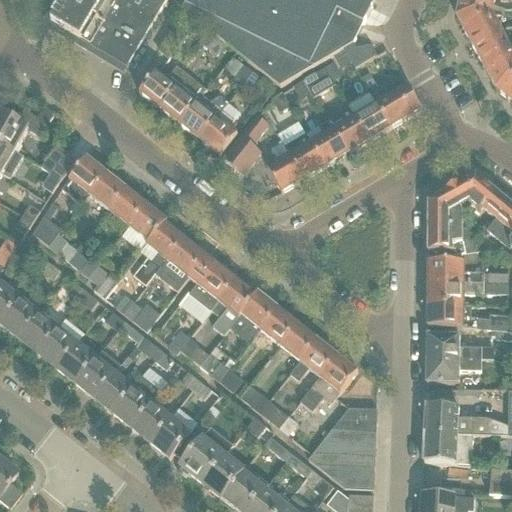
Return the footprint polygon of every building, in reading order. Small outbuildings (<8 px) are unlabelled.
[(126,72),(153,26),(108,0),(65,0),(50,27),(126,72)] [(108,0),(153,26),(168,0),(108,0)] [(189,0),(181,13),(208,33),(216,40),(225,47),(279,91),(333,59),(343,53),(351,48),(355,42),(362,26),(375,0),(189,0)] [(462,0),(462,1),(495,10),(497,1),(507,4),(508,0),(462,0)] [(460,6),(456,20),(464,33),(476,26),(477,23),(488,25),(487,27),(499,30),(502,30),(500,30),(502,23),(493,20),(493,17),(493,16),(495,10),(462,1),(460,6)] [(476,26),(464,33),(477,57),(488,51),(490,55),(508,45),(501,33),(502,30),(499,30),(487,27),(488,25),(477,23),(476,26)] [(175,28),(160,53),(171,61),(188,38),(175,28)] [(208,33),(199,45),(207,52),(216,40),(208,33)] [(216,40),(207,52),(216,58),(225,47),(216,40)] [(477,57),(488,77),(511,63),(511,53),(508,45),(490,55),(488,51),(477,57)] [(354,47),(344,53),(352,67),(356,72),(378,59),(372,49),(357,52),(354,47)] [(344,53),(334,59),(342,72),(351,67),(352,67),(344,53)] [(496,93),(499,95),(510,89),(509,86),(511,84),(511,63),(488,77),(496,93)] [(333,66),(325,71),(333,84),(341,80),(333,66)] [(243,69),(234,81),(244,88),(248,83),(246,82),(250,76),(251,76),(252,75),(243,69)] [(324,71),(303,84),(311,97),(313,100),(334,88),(335,88),(333,84),(325,71),(324,71)] [(148,85),(138,97),(159,113),(176,91),(185,80),(176,72),(167,83),(156,75),(148,85)] [(248,83),(244,88),(252,94),(261,82),(252,75),(251,76),(250,76),(246,82),(248,83)] [(176,91),(159,113),(178,129),(196,106),(202,98),(205,95),(196,88),(185,80),(176,91)] [(370,99),(375,108),(389,131),(420,113),(400,81),(370,99)] [(311,97),(303,84),(293,89),(301,103),(311,97)] [(499,95),(511,105),(511,84),(509,86),(510,89),(499,95)] [(282,96),(271,102),(272,103),(280,116),(290,109),(282,96)] [(196,106),(178,129),(198,144),(216,122),(208,116),(214,108),(202,98),(196,106)] [(216,122),(198,144),(218,160),(236,138),(228,131),(240,116),(228,106),(216,122)] [(375,108),(353,121),(367,144),(389,131),(375,108)] [(349,112),(327,125),(332,133),(346,157),(367,144),(353,121),(349,112)] [(0,116),(0,146),(13,155),(25,134),(39,142),(46,131),(22,113),(15,125),(0,116)] [(233,151),(224,163),(243,178),(260,157),(250,149),(266,130),(256,122),(233,151)] [(284,145),(304,136),(299,126),(279,135),(284,145)] [(305,138),(310,146),(324,170),(346,157),(332,133),(323,139),(317,130),(305,138)] [(305,138),(283,150),(283,151),(284,151),(288,159),(302,183),(324,170),(310,146),(305,138)] [(0,146),(0,177),(10,183),(23,160),(13,155),(0,146)] [(57,151),(42,171),(51,176),(66,158),(57,151)] [(66,158),(51,176),(61,182),(75,165),(66,158)] [(302,183),(288,159),(266,172),(280,196),(302,183)] [(80,209),(88,200),(106,178),(85,161),(64,188),(61,194),(80,209)] [(88,200),(108,216),(126,193),(106,178),(88,200)] [(463,259),(477,256),(475,240),(463,232),(461,232),(461,215),(459,211),(467,206),(470,210),(477,216),(481,211),(495,222),(508,207),(479,183),(469,182),(449,194),(459,210),(456,211),(459,216),(460,243),(463,259)] [(108,216),(128,232),(146,209),(126,193),(108,216)] [(459,210),(449,194),(433,203),(428,212),(427,255),(453,256),(454,260),(463,259),(460,243),(459,216),(456,211),(459,210)] [(495,222),(486,233),(505,249),(509,247),(510,247),(510,251),(511,252),(511,210),(511,209),(508,207),(495,222)] [(145,250),(146,250),(163,228),(166,225),(146,209),(128,232),(147,247),(145,250)] [(29,210),(22,221),(32,227),(39,216),(29,210)] [(22,221),(15,231),(25,238),(32,227),(22,221)] [(43,222),(33,237),(49,250),(58,238),(60,235),(59,234),(43,222)] [(149,260),(133,280),(146,290),(154,280),(156,278),(157,277),(166,266),(168,263),(184,244),(163,228),(148,247),(158,255),(152,263),(149,260)] [(58,238),(49,250),(58,257),(67,245),(58,238)] [(7,244),(0,253),(0,269),(3,271),(17,250),(7,244)] [(157,277),(156,278),(177,294),(186,284),(187,283),(189,280),(194,284),(198,287),(213,267),(210,264),(184,244),(168,263),(166,266),(157,277)] [(30,267),(40,275),(48,266),(37,258),(30,267)] [(79,275),(88,283),(92,277),(90,275),(94,270),(96,271),(97,269),(89,262),(79,275)] [(427,265),(427,288),(482,288),(482,278),(462,277),(462,265),(427,265)] [(48,266),(40,275),(53,286),(60,277),(48,266)] [(195,289),(188,299),(209,316),(210,314),(234,284),(213,267),(198,287),(195,289)] [(92,277),(88,283),(97,290),(107,277),(97,269),(96,271),(94,270),(90,275),(92,277)] [(484,275),(484,297),(509,297),(509,275),(484,275)] [(234,284),(210,314),(220,321),(213,331),(223,339),(227,332),(236,322),(254,299),(234,284)] [(0,326),(20,301),(1,286),(0,287),(0,326)] [(67,296),(78,305),(85,296),(75,287),(67,296)] [(427,288),(427,310),(462,310),(462,301),(462,299),(482,299),(482,298),(482,288),(427,288)] [(85,296),(78,305),(91,316),(98,307),(85,296)] [(240,320),(258,334),(276,312),(256,297),(254,299),(236,322),(237,323),(240,320)] [(115,311),(124,319),(128,313),(126,312),(131,306),(132,307),(133,305),(125,298),(115,311)] [(17,343),(17,344),(39,316),(20,301),(0,326),(0,328),(18,342),(17,343)] [(128,313),(124,319),(131,324),(141,312),(133,305),(132,307),(131,306),(126,312),(128,313)] [(427,310),(426,328),(492,334),(505,335),(507,335),(508,320),(506,320),(504,320),(490,319),(489,324),(469,322),(470,310),(462,310),(427,310)] [(258,334),(278,350),(296,328),(276,312),(258,334)] [(36,358),(36,359),(58,331),(39,316),(17,344),(18,344),(19,343),(37,357),(36,358)] [(105,326),(116,335),(123,326),(112,317),(105,326)] [(58,331),(36,359),(37,359),(38,358),(55,372),(55,373),(55,374),(77,346),(83,337),(65,323),(58,331)] [(123,326),(119,331),(132,342),(138,347),(142,341),(136,336),(134,335),(123,326)] [(278,350),(298,366),(316,344),(296,328),(278,350)] [(181,334),(167,351),(176,358),(178,354),(177,353),(182,348),(184,350),(188,344),(187,343),(189,341),(181,334)] [(492,334),(491,342),(511,343),(511,335),(507,335),(505,335),(492,334)] [(426,339),(426,363),(480,364),(493,364),(493,352),(458,351),(458,339),(426,339)] [(177,353),(178,354),(179,353),(188,359),(197,347),(189,341),(187,343),(188,344),(184,350),(182,348),(177,353)] [(307,373),(318,382),(335,359),(316,344),(298,366),(288,379),(297,386),(307,373)] [(73,388),(74,388),(95,361),(77,346),(55,374),(56,374),(57,373),(74,387),(73,388)] [(143,356),(154,365),(161,355),(150,347),(143,356)] [(135,351),(128,360),(133,363),(140,355),(135,351)] [(95,362),(74,388),(75,389),(75,388),(93,402),(92,403),(93,403),(114,377),(114,376),(120,369),(101,354),(95,361),(95,362)] [(161,355),(154,365),(166,375),(174,366),(161,355)] [(201,370),(200,371),(220,387),(224,381),(222,379),(226,374),(227,375),(229,373),(210,358),(201,370)] [(319,382),(300,406),(312,416),(323,402),(323,401),(331,407),(338,398),(356,375),(335,359),(318,382),(319,382)] [(480,364),(426,363),(425,387),(457,387),(457,375),(480,376),(480,364)] [(224,381),(220,387),(233,397),(243,384),(229,373),(227,375),(226,374),(222,379),(224,381)] [(111,418),(112,418),(133,391),(114,376),(93,403),(93,404),(94,402),(112,416),(111,418)] [(181,385),(191,394),(199,385),(188,376),(181,385)] [(133,391),(112,418),(113,417),(131,431),(130,432),(131,433),(152,406),(160,396),(141,381),(133,391)] [(511,383),(502,383),(502,393),(511,392),(511,383)] [(199,385),(191,394),(204,405),(212,396),(199,385)] [(249,390),(240,401),(260,418),(264,413),(261,411),(266,405),(267,406),(268,405),(249,390)] [(451,394),(451,404),(477,403),(477,393),(451,394)] [(264,413),(260,418),(279,432),(288,421),(268,405),(267,406),(266,405),(261,411),(264,413)] [(149,447),(150,448),(171,420),(152,406),(131,433),(132,432),(150,446),(149,447)] [(457,410),(425,408),(424,437),(472,439),(508,439),(508,430),(485,422),(456,421),(457,410)] [(348,412),(339,424),(375,425),(375,413),(348,412)] [(169,463),(173,457),(190,435),(171,420),(150,448),(151,447),(169,461),(168,462),(169,463)] [(288,421),(279,432),(288,440),(297,428),(288,421)] [(254,423),(247,432),(258,441),(265,432),(266,431),(255,422),(254,423)] [(339,424),(330,435),(374,436),(375,425),(339,424)] [(190,435),(174,457),(184,465),(180,469),(203,487),(226,459),(233,450),(210,432),(206,438),(195,430),(190,435)] [(330,435),(321,446),(374,448),(374,436),(330,435)] [(472,439),(424,437),(422,466),(470,468),(472,439)] [(265,449),(285,465),(291,457),(271,441),(265,449)] [(321,446),(312,457),(373,460),(374,448),(321,446)] [(285,465),(305,481),(311,473),(291,457),(285,465)] [(307,463),(315,469),(373,471),(373,460),(312,457),(307,463)] [(203,487),(222,502),(244,475),(245,473),(226,459),(203,487)] [(0,505),(8,511),(21,497),(8,487),(16,476),(15,477),(0,465),(0,505)] [(315,469),(331,481),(373,483),(373,471),(315,469)] [(311,473),(305,481),(327,498),(333,491),(311,473)] [(511,474),(491,473),(489,499),(511,500),(511,474)] [(222,502),(234,511),(248,511),(264,492),(265,492),(268,488),(259,481),(256,485),(244,475),(222,502)] [(373,483),(331,481),(346,493),(372,494),(373,483)] [(282,511),(288,504),(280,497),(277,501),(265,492),(264,492),(248,511),(282,511)] [(338,495),(327,508),(332,511),(347,511),(348,503),(338,495)] [(472,511),(473,502),(421,497),(420,511),(472,511)] [(288,504),(282,511),(310,511),(293,498),(288,504)] [(348,503),(347,511),(372,511),(372,500),(348,499),(348,503)]
